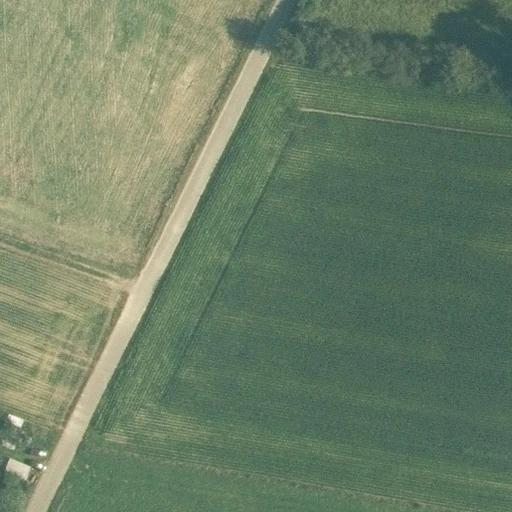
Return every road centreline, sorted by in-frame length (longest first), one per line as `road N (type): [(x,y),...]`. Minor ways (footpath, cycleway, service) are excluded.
road 1 (unclassified): [(285,0),(35,511)]
road 2 (track): [(0,236),(143,291)]
